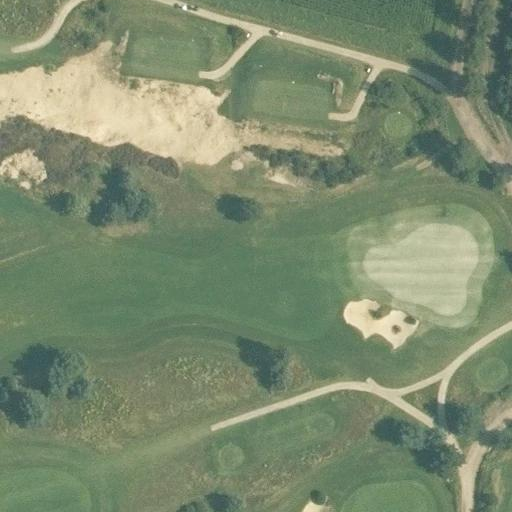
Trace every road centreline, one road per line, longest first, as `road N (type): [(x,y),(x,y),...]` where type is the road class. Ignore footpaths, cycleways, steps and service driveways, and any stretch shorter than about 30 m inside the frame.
road 1 (track): [(458,103),(393,65),(163,0)]
road 2 (track): [(443,431),(388,396),(350,385),(220,425)]
road 3 (track): [(469,0),(458,103),(511,186)]
road 4 (track): [(468,473),(443,431),(444,376),(471,348),(511,325)]
